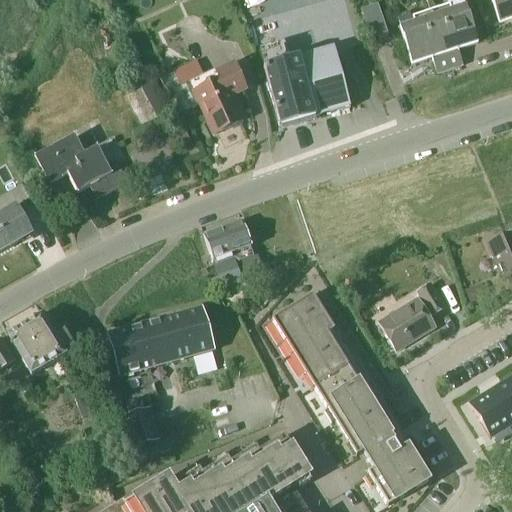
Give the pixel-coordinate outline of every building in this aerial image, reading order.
[(511,0),(490,0),(498,26),(511,21),(511,0)] [(448,9),(430,15),(445,60),(432,64),(437,76),(462,68),(457,52),(476,45),(463,7),(449,11),(448,9)] [(431,60),(432,64),(445,60),(430,15),(412,21),(412,24),(399,29),(411,67),(431,60)] [(279,129),(349,110),(332,51),(262,70),(279,129)] [(230,98),(244,92),(233,68),(218,75),(217,71),(188,85),(213,137),(242,123),(230,98)] [(154,105),(152,110),(156,119),(170,112),(164,100),(154,105)] [(184,132),(167,141),(173,154),(190,146),(184,132)] [(50,164),(39,169),(49,188),(63,215),(103,194),(104,196),(127,184),(116,163),(107,168),(97,150),(84,157),(80,149),(75,140),(46,155),(50,164)] [(0,252),(31,235),(15,208),(0,216),(0,252)] [(240,226),(221,233),(230,257),(248,250),(240,226)] [(221,233),(203,239),(211,264),(230,257),(221,233)] [(511,236),(488,247),(504,285),(511,281),(511,236)] [(230,257),(211,264),(214,272),(233,266),(230,257)] [(261,276),(255,258),(240,263),(246,281),(261,276)] [(345,295),(346,295),(347,295),(368,298),(370,282),(349,279),(347,279),(345,293),(345,295)] [(428,321),(443,312),(429,288),(415,297),(418,301),(377,326),(395,355),(434,331),(428,321)] [(475,288),(464,293),(469,305),(480,300),(475,288)] [(333,332),(311,297),(270,322),(355,459),(362,454),(373,471),(365,476),(386,509),(427,484),(405,449),(397,454),(387,437),(389,436),(326,336),(333,332)] [(145,326),(107,337),(119,379),(147,372),(213,353),(200,310),(145,326)] [(63,335),(53,340),(40,317),(6,337),(10,344),(8,345),(10,347),(11,346),(30,378),(63,358),(63,357),(73,351),(63,335)] [(0,370),(12,364),(0,342),(0,370)] [(511,382),(469,409),(490,442),(490,441),(511,427),(511,382)] [(83,399),(74,402),(77,410),(86,406),(83,399)] [(128,415),(126,416),(136,448),(153,442),(143,411),(128,415)] [(308,478),(283,438),(257,454),(254,449),(229,465),(226,460),(201,476),(198,472),(172,488),(167,479),(124,506),(121,502),(105,511),(280,511),(280,510),(276,511),(269,511),(265,504),(308,478)]
